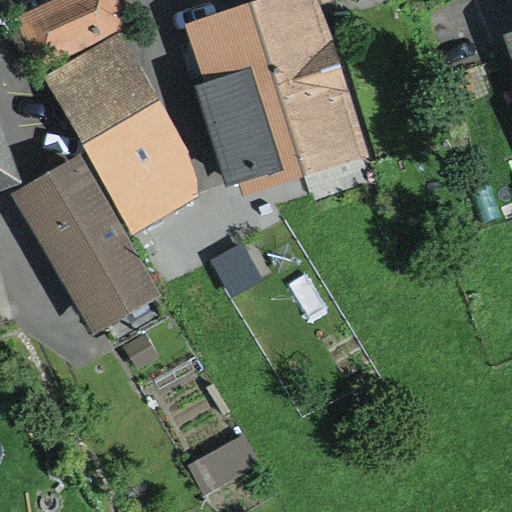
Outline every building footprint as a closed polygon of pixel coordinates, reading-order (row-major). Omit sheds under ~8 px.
[(109,0),(71,0),(23,22),(41,61),(120,25),(109,0)] [(282,12),(255,21),(298,159),(347,144),(302,6),(282,12)] [(249,174),(298,159),(255,21),(205,38),(220,86),(203,91),(231,180),(249,174)] [(59,93),(88,143),(145,110),(106,45),(53,76),(62,91),(59,93)] [(192,192),(145,110),(88,143),(137,224),(192,192)] [(27,200),(95,317),(103,312),(121,343),(165,318),(79,170),(27,200)]
